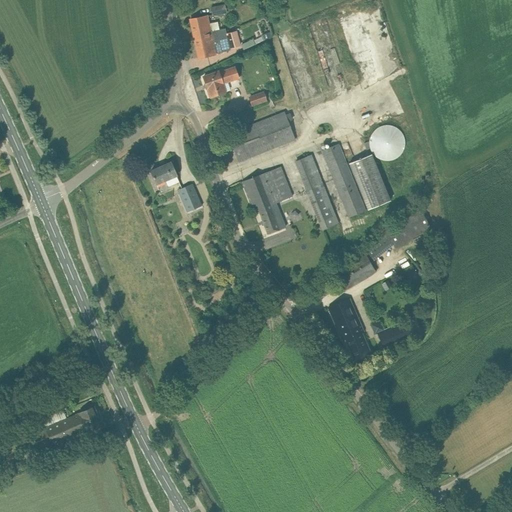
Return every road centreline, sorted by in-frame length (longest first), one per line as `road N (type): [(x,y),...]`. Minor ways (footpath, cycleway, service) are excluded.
road 1 (unclassified): [(449,511),(281,296),(257,278),(198,129),(172,102)]
road 2 (secondary): [(183,511),(137,430),(41,206)]
road 3 (track): [(137,430),(281,296)]
road 4 (unclassified): [(41,206),(172,102)]
road 5 (track): [(511,15),(377,84)]
